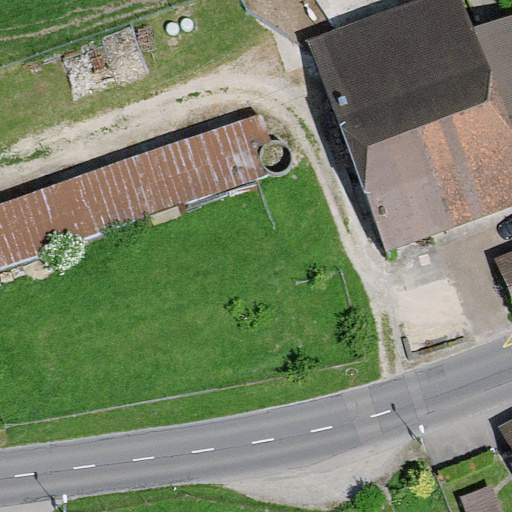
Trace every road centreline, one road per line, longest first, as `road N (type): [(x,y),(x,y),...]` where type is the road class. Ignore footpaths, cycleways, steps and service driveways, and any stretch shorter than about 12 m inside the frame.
road 1 (unknown): [(414,408),(387,264),(323,123),(290,74),(273,64),(255,67),(137,119),(0,163)]
road 2 (secondary): [(511,369),(383,420),(274,445),(0,482)]
